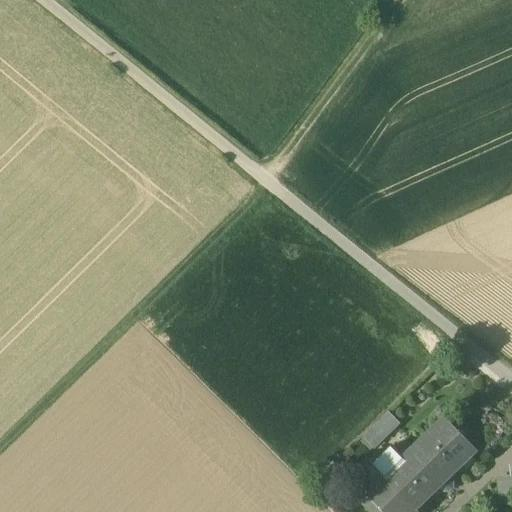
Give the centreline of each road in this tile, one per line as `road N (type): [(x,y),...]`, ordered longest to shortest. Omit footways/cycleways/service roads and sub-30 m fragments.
road 1 (track): [(44,0),(511,378)]
road 2 (track): [(265,177),(0,442)]
road 3 (track): [(265,177),(397,0)]
